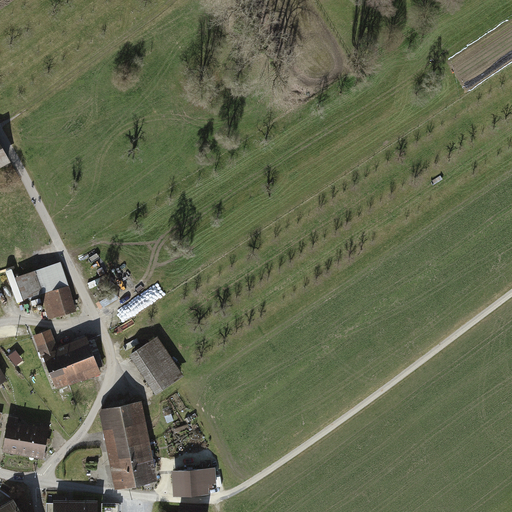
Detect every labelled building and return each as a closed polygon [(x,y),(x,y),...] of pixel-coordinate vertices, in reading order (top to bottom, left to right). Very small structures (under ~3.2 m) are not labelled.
[(0,143),(0,169),(11,164),(0,143)] [(64,270),(42,275),(47,294),(43,295),(49,319),(74,312),(64,270)] [(34,274),(16,279),(22,301),(40,296),(34,274)] [(125,300),(130,314),(169,299),(164,285),(125,300)] [(114,293),(100,302),(104,309),(119,300),(114,293)] [(51,330),(33,336),(40,357),(42,356),(56,391),(102,375),(87,338),(59,349),(51,330)] [(156,338),(127,358),(154,397),(183,377),(156,338)] [(24,360),(16,350),(9,355),(16,365),(24,360)] [(0,366),(0,385),(8,380),(0,366)] [(140,404),(99,412),(114,491),(156,483),(140,404)] [(21,418),(11,416),(3,451),(44,461),(52,425),(42,423),(41,428),(20,424),(21,418)] [(214,470),(172,472),(174,498),(209,495),(208,487),(215,487),(214,470)] [(22,511),(13,496),(0,503),(0,511),(22,511)] [(52,511),(95,511),(96,498),(52,497),(52,511)] [(119,511),(120,503),(101,503),(100,511),(119,511)]
